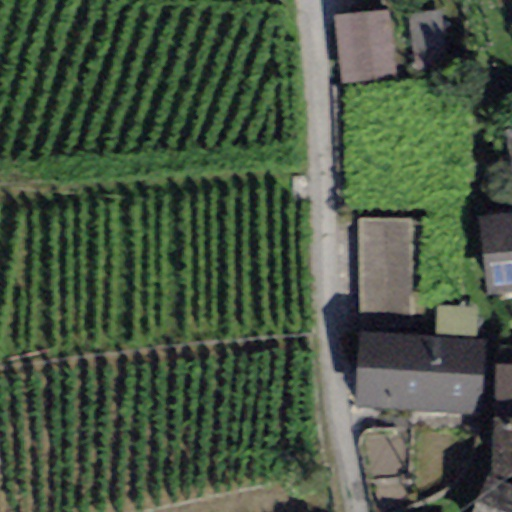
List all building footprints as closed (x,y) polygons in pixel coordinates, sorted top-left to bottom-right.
[(390,12),(333,18),(341,89),(398,83),(390,12)] [(511,135),(498,138),(507,185),(511,184),(511,135)] [(511,219),(490,222),(500,300),(511,298),(511,219)] [(415,222),(357,223),(358,307),(417,306),(415,222)] [(478,342),(356,343),(357,413),(478,412),(478,342)] [(511,371),(497,371),(494,481),(511,481),(511,371)] [(511,511),(511,497),(485,488),(476,511),(511,511)]
